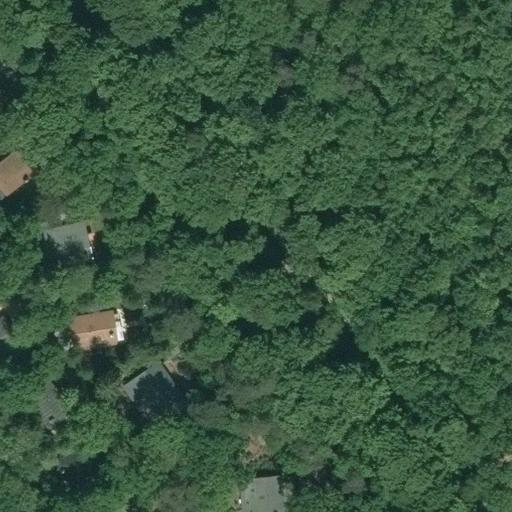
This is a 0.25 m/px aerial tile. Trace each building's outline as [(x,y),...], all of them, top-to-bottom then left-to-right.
[(0,199),(36,171),(19,149),(0,162),(0,185),(0,199)] [(50,269),(87,261),(81,235),(44,243),(50,269)] [(74,347),(112,342),(108,316),(70,321),(74,347)] [(0,352),(19,342),(5,319),(0,322),(0,352)] [(156,411),(178,396),(156,365),(124,387),(138,406),(148,399),(156,411)] [(47,424),(68,407),(44,378),(23,395),(47,424)] [(99,484),(104,458),(66,451),(62,477),(99,484)] [(254,511),(281,511),(278,477),(241,480),(243,511),(254,510),(254,511)]
